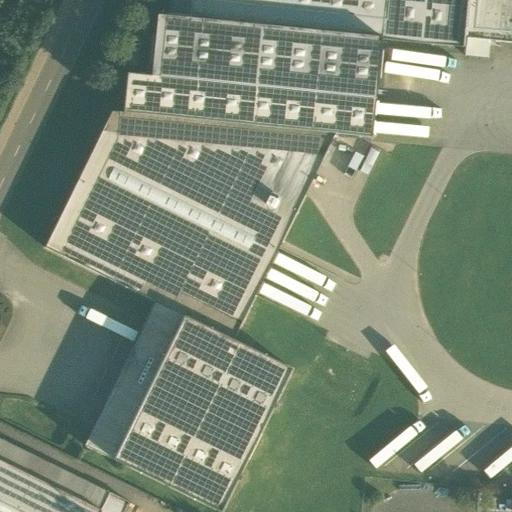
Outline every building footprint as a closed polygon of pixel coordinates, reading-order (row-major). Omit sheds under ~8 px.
[(375,100),(381,40),(384,0),(170,0),(168,17),(157,16),(151,77),(375,100)] [(384,0),(381,40),(461,48),(466,0),(384,0)] [(511,0),(466,0),(461,48),(465,48),(466,39),(511,43),(511,0)] [(371,138),(375,100),(151,77),(127,75),(123,114),(334,135),(371,138)] [(334,135),(123,114),(111,113),(44,249),(155,303),(232,341),(334,135)] [(288,286),(303,293),(295,310),(314,319),(332,284),(298,267),(288,286)] [(84,446),(217,511),(221,511),(291,370),(232,341),(155,303),(84,446)] [(0,461),(100,511),(109,493),(0,440),(0,461)] [(0,511),(123,511),(128,503),(109,493),(100,511),(0,461),(0,511)]
